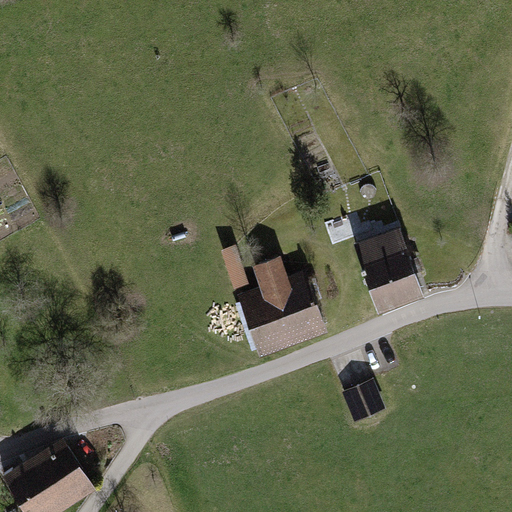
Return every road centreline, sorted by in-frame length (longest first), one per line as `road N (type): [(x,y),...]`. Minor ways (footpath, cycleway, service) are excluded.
road 1 (unclassified): [(161,406),(431,306),(511,297)]
road 2 (unclassified): [(0,452),(92,419),(161,406)]
road 3 (track): [(511,166),(489,297)]
road 4 (unclassified): [(161,406),(88,511)]
